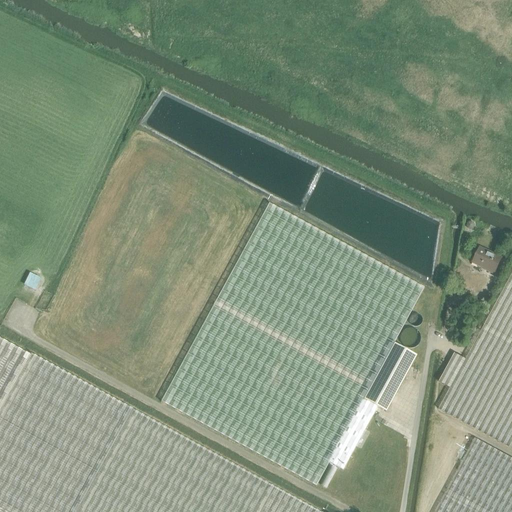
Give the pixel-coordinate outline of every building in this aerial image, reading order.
[(268,204),(160,402),(315,486),(328,463),(342,470),(377,407),(363,400),(394,343),(423,288),(268,204)] [(494,275),(502,258),(480,248),(473,263),(486,269),(485,270),(494,275)] [(25,285),(37,289),(41,277),(29,273),(25,285)] [(438,409),(511,449),(511,274),(466,360),(454,353),(439,382),(450,388),(438,409)] [(417,328),(405,332),(406,335),(400,337),(402,345),(421,340),(417,328)] [(0,409),(30,356),(0,339),(0,409)] [(416,356),(394,343),(363,400),(377,407),(386,412),(416,356)] [(318,511),(31,354),(30,356),(0,409),(0,511),(318,511)] [(511,511),(511,458),(475,439),(435,511),(511,511)]
